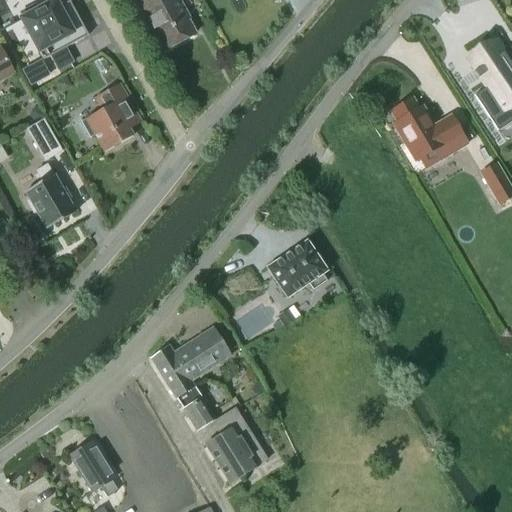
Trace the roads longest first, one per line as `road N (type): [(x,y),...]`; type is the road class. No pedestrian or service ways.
road 1 (residential): [(0,461),(125,360),(415,0)]
road 2 (residential): [(0,360),(86,276),(187,149)]
road 3 (track): [(419,302),(342,167),(300,141)]
road 4 (residential): [(187,149),(96,0)]
